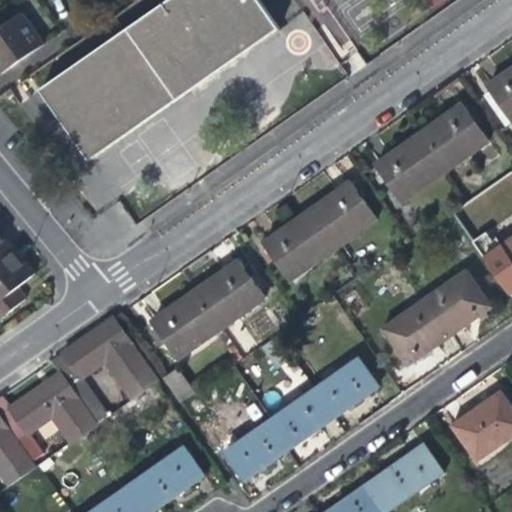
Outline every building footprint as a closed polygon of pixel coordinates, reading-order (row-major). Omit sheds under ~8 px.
[(88,159),(189,88),(277,27),(257,0),(167,0),(40,89),(88,159)] [(0,74),(44,43),(21,11),(0,26),(0,74)] [(511,123),(511,65),(508,69),(485,85),(511,123)] [(441,115),(417,132),(444,171),(489,139),(462,101),(441,115)] [(400,202),(444,171),(417,132),(395,148),(374,163),(400,202)] [(327,196),(305,211),(332,249),(377,218),(350,180),(327,196)] [(289,280),(332,249),(305,211),(285,225),(262,241),(289,280)] [(0,213),(0,253),(12,244),(4,235),(0,230),(0,223),(5,219),(0,213)] [(511,235),(500,244),(511,261),(511,235)] [(24,258),(12,244),(0,253),(0,319),(0,320),(27,297),(18,285),(35,272),(24,258)] [(217,273),(195,290),(221,327),(265,297),(238,259),(217,273)] [(465,269),(424,298),(450,335),(472,320),(490,307),(465,269)] [(177,358),(221,327),(195,290),(173,305),(150,320),(177,358)] [(429,350),(450,335),(424,298),(382,327),(408,365),(429,350)] [(131,399),(157,381),(111,317),(84,337),(50,360),(58,372),(95,424),(108,416),(81,377),(104,362),(131,399)] [(359,358),(313,390),(333,418),(354,403),(378,386),(359,358)] [(162,377),(179,401),(195,391),(178,366),(162,377)] [(68,443),(95,424),(58,372),(26,395),(0,413),(0,417),(16,440),(49,416),(68,443)] [(450,423),(476,461),(511,435),(511,403),(501,388),(478,404),(450,423)] [(313,390),(269,420),(289,448),(313,431),(333,418),(313,390)] [(26,455),(16,440),(0,417),(0,472),(0,473),(26,455)] [(268,463),(289,448),(269,420),(224,452),(244,480),(268,463)] [(399,460),(375,476),(384,490),(373,498),(382,511),(386,511),(444,471),(424,443),(399,460)] [(185,446),(123,489),(133,503),(147,494),(157,508),(177,493),(205,474),(185,446)] [(343,499),(324,511),(382,511),(373,498),(384,490),(375,476),(343,499)] [(150,511),(157,508),(147,494),(133,503),(123,489),(90,511),(150,511)]
